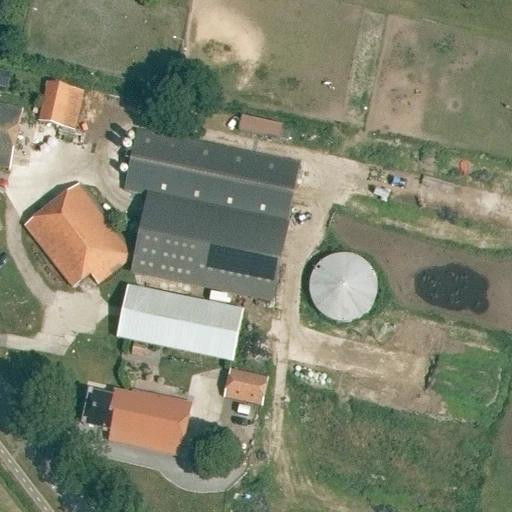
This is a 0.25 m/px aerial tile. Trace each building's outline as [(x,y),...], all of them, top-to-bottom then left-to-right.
[(0,89),(8,91),(11,76),(0,73),(0,89)] [(47,87),(38,127),(75,136),(84,97),(47,87)] [(0,170),(11,173),(24,114),(0,108),(0,170)] [(137,135),(124,195),(288,230),(300,170),(137,135)] [(96,287),(133,259),(78,187),(23,228),(71,291),(89,278),(96,287)] [(133,274),(272,302),(286,231),(148,202),(133,274)] [(363,266),(358,263),(352,261),(347,260),(341,260),(335,260),(330,262),(325,265),(320,269),(316,273),(313,278),(311,283),(309,289),(309,294),(309,300),(311,306),(313,311),(317,316),(321,320),(326,323),(331,326),(336,327),(342,328),(348,328),(354,326),(359,324),(364,321),(368,317),(372,312),(374,307),(376,302),(377,296),(377,290),(376,285),(374,279),(371,274),(367,270),(363,266)] [(231,364),(242,312),(127,289),(117,341),(231,364)] [(229,379),(224,400),(262,408),(268,381),(230,373),(229,379)] [(113,401),(89,396),(82,428),(110,434),(108,445),(179,459),(191,407),(133,395),(132,399),(115,394),(113,401)]
